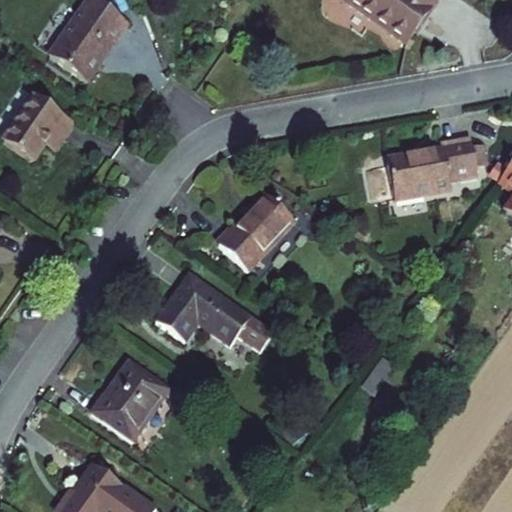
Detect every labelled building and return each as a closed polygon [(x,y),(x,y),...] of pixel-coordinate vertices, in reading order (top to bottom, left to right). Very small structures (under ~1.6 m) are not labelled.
[(346,0),(344,4),(405,47),(438,0),(346,0)] [(91,1),(49,59),(86,85),(128,27),(91,1)] [(34,98),(2,144),(32,165),(44,149),(55,156),(75,127),(34,98)] [(486,168),(482,148),(472,150),(471,141),(441,146),(442,152),(386,162),(387,166),(374,168),(370,174),(375,199),(381,203),(393,201),(394,205),(451,195),(450,186),(478,181),(476,170),(486,168)] [(511,166),(497,187),(511,196),(511,199),(502,213),(511,219),(511,166)] [(266,198),(219,249),(247,276),(295,224),(266,198)] [(189,278),(156,326),(185,346),(198,327),(231,350),(238,339),(261,355),(273,337),(189,278)] [(383,360),(364,389),(378,398),(396,369),(383,360)] [(128,365),(92,417),(133,446),(170,393),(128,365)] [(92,469),(62,511),(108,511),(124,490),(92,469)]
